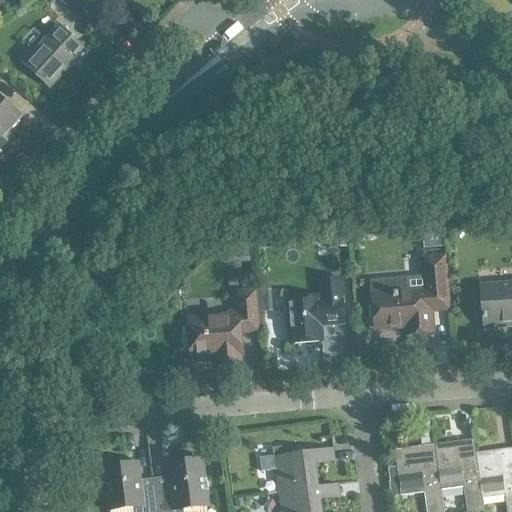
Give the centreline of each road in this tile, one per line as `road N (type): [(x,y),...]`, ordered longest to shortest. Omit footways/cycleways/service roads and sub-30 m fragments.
road 1 (residential): [(48,511),(34,425),(366,400)]
road 2 (residential): [(238,27),(193,14),(0,221)]
road 3 (secondary): [(0,274),(152,107)]
road 4 (residential): [(366,400),(511,386)]
road 5 (unclassified): [(511,71),(414,0)]
